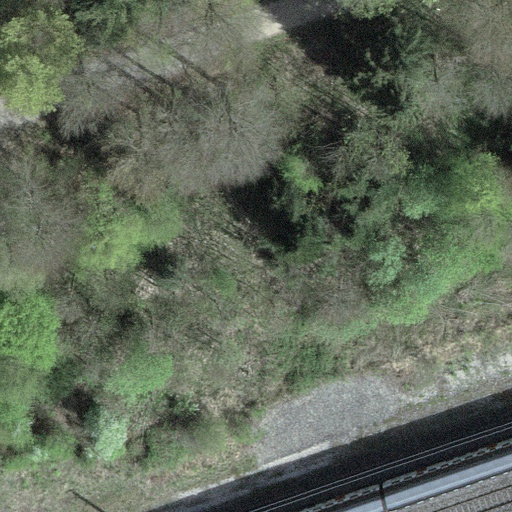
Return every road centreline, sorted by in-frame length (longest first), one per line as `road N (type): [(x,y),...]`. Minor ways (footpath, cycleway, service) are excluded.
road 1 (track): [(374,0),(0,126)]
road 2 (track): [(511,387),(149,511)]
